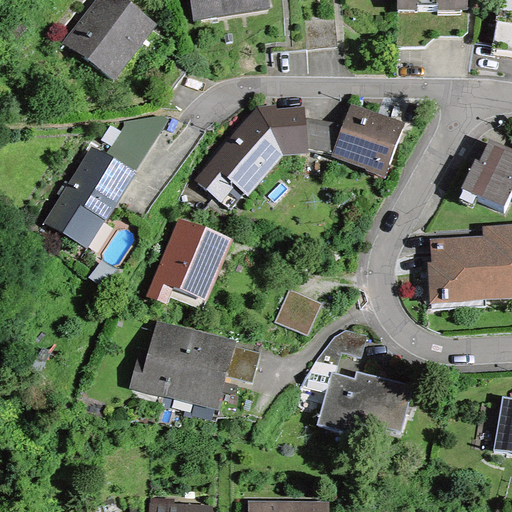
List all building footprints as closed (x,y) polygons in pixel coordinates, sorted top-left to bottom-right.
[(147,23),(117,0),(100,0),(66,45),(114,83),(129,63),(121,57),(147,23)] [(268,0),(192,0),(196,21),(219,18),(218,11),(266,3),(267,5),(269,5),(268,0)] [(398,0),(399,4),(413,4),(413,11),(433,11),(433,4),(463,5),(462,0),(398,0)] [(511,0),(506,0),(498,47),(511,49),(511,0)] [(433,11),(413,11),(413,31),(427,31),(427,33),(469,33),(469,4),(463,5),(433,4),(433,11)] [(276,17),(279,49),(308,46),(306,19),(305,15),(276,17)] [(308,46),(308,49),(338,46),(335,17),(306,19),(308,46)] [(398,49),(427,49),(427,33),(427,31),(413,31),(398,31),(398,49)] [(140,79),(167,100),(187,73),(161,53),(140,79)] [(334,156),(387,176),(404,129),(352,109),(345,128),(335,155),(334,156)] [(306,121),(305,114),(256,117),(199,184),(231,212),(281,154),(307,151),(306,121)] [(327,124),(306,121),(307,151),(322,153),(327,124)] [(163,122),(126,126),(109,153),(136,170),(165,124),(163,122)] [(335,155),(345,128),(327,124),(322,153),(335,155)] [(476,165),(462,193),(504,214),(511,199),(511,153),(492,144),(480,167),(476,165)] [(57,212),(49,224),(81,245),(99,218),(103,221),(132,176),(94,152),(56,211),(57,212)] [(86,248),(103,221),(99,218),(81,245),(86,248)] [(216,277),(230,243),(182,223),(150,298),(168,306),(171,297),(175,290),(196,299),(193,306),(195,307),(209,274),(216,277)] [(511,242),(511,227),(492,229),(493,244),(511,242)] [(442,294),(443,304),(449,304),(448,300),(511,296),(511,242),(493,244),(437,246),(438,272),(445,272),(446,294),(442,294)] [(202,310),(216,277),(209,274),(195,307),(202,310)] [(171,297),(193,306),(196,299),(175,290),(171,297)] [(289,292),(276,321),(308,337),(322,307),(289,292)] [(211,343),(160,329),(145,381),(166,387),(164,395),(197,404),(199,395),(218,400),(225,375),(233,346),(212,340),(211,343)] [(335,337),(317,361),(338,367),(342,353),(361,358),(367,336),(347,331),(335,337)] [(253,383),(261,354),(233,346),(225,375),(253,383)] [(414,389),(366,376),(364,384),(333,375),(319,427),(344,434),(348,420),(402,435),(414,389)] [(511,401),(503,401),(495,452),(511,454),(511,401)]
